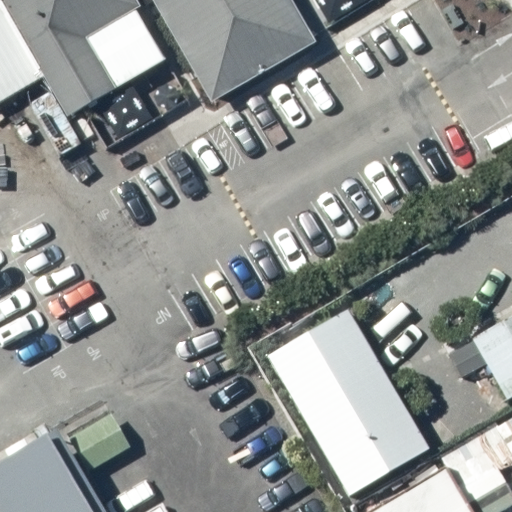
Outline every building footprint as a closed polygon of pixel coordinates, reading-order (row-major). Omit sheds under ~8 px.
[(5,0),(72,116),(167,62),(131,0),(152,0),(213,106),(324,43),(299,0),(5,0)] [(0,21),(0,91),(30,75),(0,21)] [(435,449),(350,307),(270,356),(349,498),(435,449)] [(511,401),(511,317),(452,351),(468,379),(488,367),(509,404),(511,401)] [(511,461),(493,429),(443,457),(469,505),(506,485),(497,468),(511,461)] [(62,511),(24,445),(0,459),(0,511),(62,511)] [(464,511),(442,473),(373,511),(464,511)]
